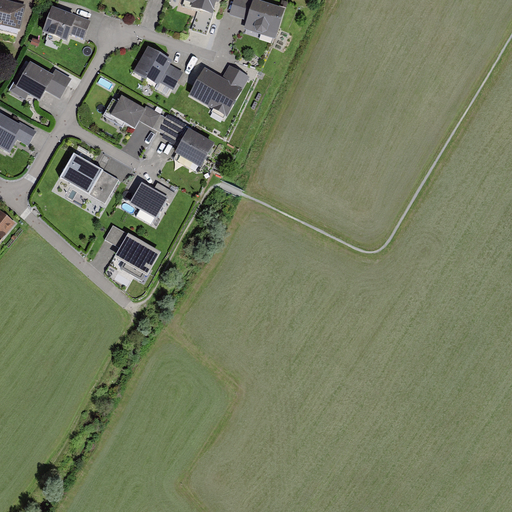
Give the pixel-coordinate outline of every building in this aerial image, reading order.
[(0,0),(0,26),(20,31),(26,7),(0,0)] [(218,0),(182,0),(180,8),(198,13),(191,33),(207,37),(218,0)] [(285,13),(242,0),(235,0),(230,16),(249,22),(246,31),(276,41),(285,13)] [(92,22),(56,10),(48,33),(72,41),(74,36),(86,40),(92,22)] [(176,62),(150,48),(136,73),(161,87),(162,84),(175,91),(185,73),(173,66),(176,62)] [(21,75),(11,94),(27,102),(31,94),(44,102),(50,91),(63,98),(72,81),(57,72),(55,76),(34,65),(27,79),(21,75)] [(226,80),(208,69),(192,95),(229,117),(252,79),(233,68),(226,80)] [(147,111),(125,98),(114,116),(137,130),(142,122),(156,130),(164,116),(150,108),(147,111)] [(23,126),(1,114),(0,115),(0,148),(14,157),(23,141),(32,147),(40,133),(24,124),(23,126)] [(163,138),(179,147),(189,131),(190,129),(174,119),(163,138)] [(179,147),(175,155),(201,170),(215,146),(189,131),(179,147)] [(122,184),(78,156),(63,179),(108,207),(122,184)] [(156,192),(144,186),(133,205),(161,220),(169,206),(171,207),(177,195),(159,185),(156,192)] [(0,245),(17,224),(2,212),(0,213),(0,245)] [(165,256),(114,228),(106,241),(124,251),(119,260),(152,278),(165,256)]
